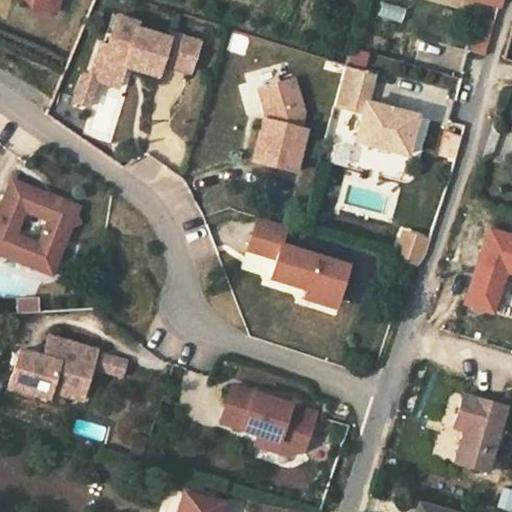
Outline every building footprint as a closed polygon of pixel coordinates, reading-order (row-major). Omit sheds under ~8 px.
[(32,0),(32,4),(56,11),(58,0),(32,0)] [(117,19),(111,36),(132,42),(136,30),(137,30),(138,25),(117,19)] [(132,42),(111,36),(108,48),(99,45),(91,74),(121,83),(125,68),(158,78),(162,65),(191,74),(196,58),(188,56),(192,41),(170,35),(169,40),(137,30),(136,30),(132,42)] [(200,44),(192,41),(188,56),(196,58),(200,44)] [(374,77),(345,70),(336,107),(364,114),(356,142),(408,156),(418,117),(367,104),(374,77)] [(119,89),(121,83),(91,74),(89,80),(85,78),(74,105),(89,109),(97,83),(119,89)] [(302,129),(305,115),(294,80),(259,91),(267,112),(274,114),(272,122),(270,122),(265,121),(255,163),(298,173),(308,131),(302,129)] [(272,122),(274,114),(267,112),(265,121),(270,122),(272,122)] [(72,207),(62,211),(46,205),(49,198),(13,184),(0,216),(0,255),(53,276),(71,228),(79,224),(72,207)] [(72,207),(49,198),(46,205),(62,211),(72,207)] [(342,302),(353,269),(287,247),(291,233),(262,223),(253,252),(280,261),(274,279),(309,291),(306,300),(326,306),(329,298),(342,302)] [(498,311),(498,277),(461,277),(460,311),(498,311)] [(339,310),(342,302),(329,298),(326,306),(339,310)] [(51,336),(48,344),(55,346),(53,353),(45,357),(21,350),(11,386),(51,398),(53,392),(84,401),(87,390),(81,377),(84,366),(94,368),(98,353),(99,351),(51,336)] [(55,346),(48,344),(45,357),(53,353),(55,346)] [(98,353),(94,368),(123,377),(128,362),(98,353)] [(81,377),(87,390),(94,368),(84,366),(81,377)] [(318,414),(235,388),(223,423),(262,435),(281,441),(278,451),(293,456),(307,450),(318,414)] [(504,408),(462,396),(453,427),(468,431),(466,439),(461,438),(454,462),(486,471),(504,408)] [(83,423),(80,435),(101,441),(105,430),(83,423)] [(281,441),(262,435),(259,445),(278,451),(281,441)] [(78,466),(91,470),(95,461),(81,456),(78,466)] [(496,508),(510,511),(511,499),(511,490),(500,488),(496,508)] [(186,494),(181,511),(223,511),(225,505),(186,494)]
